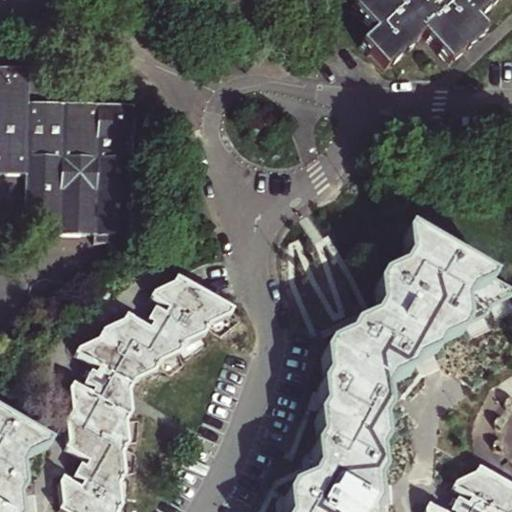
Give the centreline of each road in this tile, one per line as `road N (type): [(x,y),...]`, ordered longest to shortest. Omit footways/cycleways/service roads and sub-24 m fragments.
road 1 (residential): [(202,511),(267,358),(255,267),(263,195)]
road 2 (residential): [(363,101),(261,84),(216,96),(207,120),(219,171),(236,189),(263,195)]
road 3 (residential): [(363,101),(511,98)]
road 4 (residential): [(263,195),(309,183),(331,166),(363,101)]
